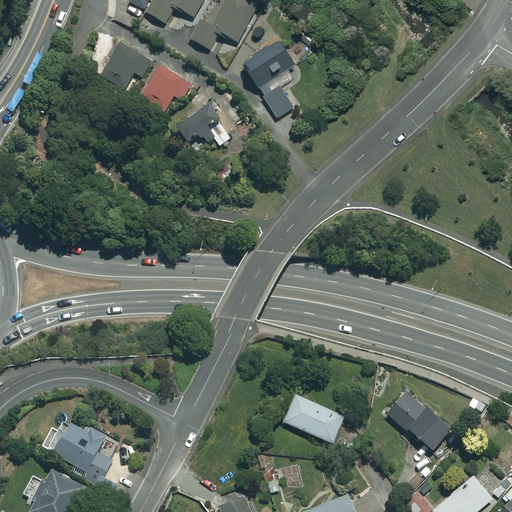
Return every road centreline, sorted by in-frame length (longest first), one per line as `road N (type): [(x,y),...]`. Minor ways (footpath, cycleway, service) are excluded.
road 1 (secondary): [(511,374),(396,333),(234,303),(66,308),(0,333)]
road 2 (secondary): [(0,241),(129,264),(300,274),(511,334)]
road 3 (residential): [(484,37),(291,226),(185,422)]
road 4 (residential): [(185,422),(85,378),(33,385),(0,409)]
road 5 (trunk): [(65,0),(0,127)]
